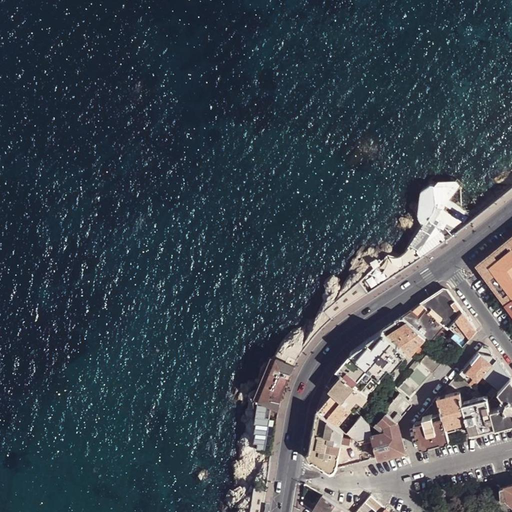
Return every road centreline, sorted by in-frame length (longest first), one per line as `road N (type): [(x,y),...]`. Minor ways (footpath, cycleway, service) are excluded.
road 1 (secondary): [(289,462),(301,393),(326,349),(446,262)]
road 2 (residential): [(417,472),(405,423),(490,325)]
road 3 (residential): [(289,462),(332,484),(417,472)]
